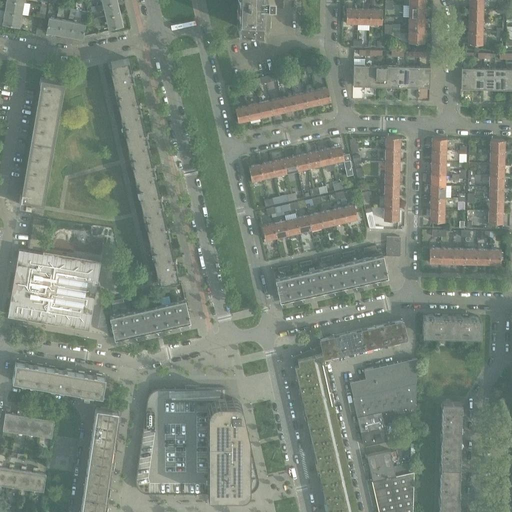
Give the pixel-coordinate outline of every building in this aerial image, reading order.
[(23,3),(8,0),(6,0),(5,12),(21,15),(23,3)] [(237,0),(237,26),(260,27),(261,5),(278,5),(278,0),(237,0)] [(483,0),(469,0),(469,8),(483,9),(483,0)] [(117,2),(103,5),(106,16),(120,13),(117,2)] [(425,6),(409,6),(409,18),(424,18),(425,6)] [(346,22),(358,23),(358,9),(346,8),(346,22)] [(483,9),(469,8),(468,21),(483,21),(483,9)] [(370,9),(358,9),(358,23),(370,23),(370,9)] [(382,9),(370,9),(370,23),(382,23),(382,9)] [(21,15),(5,12),(3,23),(19,26),(21,15)] [(120,13),(106,16),(109,29),(123,25),(120,13)] [(61,20),(49,17),(46,32),(59,34),(61,20)] [(424,18),(409,18),(408,30),(424,30),(424,18)] [(70,36),(73,22),(61,20),(59,34),(70,36)] [(483,21),(468,21),(468,32),(482,32),(483,21)] [(83,38),(85,24),(73,22),(70,36),(83,38)] [(424,30),(408,30),(408,42),(424,42),(424,30)] [(482,32),(468,32),(468,43),(482,44),(482,32)] [(109,63),(109,64),(116,95),(135,90),(128,59),(109,63)] [(365,65),(353,64),(353,85),(364,85),(365,65)] [(376,65),(365,65),(364,85),(375,86),(376,65)] [(386,65),(376,65),(375,86),(386,86),(386,65)] [(397,65),(386,65),(386,86),(397,86),(397,65)] [(408,66),(397,65),(397,86),(407,87),(408,66)] [(419,66),(408,66),(407,87),(418,87),(419,66)] [(430,66),(419,66),(418,87),(430,87),(430,66)] [(473,67),(461,67),(461,88),(472,88),(473,67)] [(484,68),(473,67),(472,88),(483,88),(484,68)] [(494,68),(484,68),(483,88),(494,89),(494,68)] [(505,68),(494,68),(494,89),(505,89),(505,68)] [(84,71),(75,73),(78,85),(87,83),(84,71)] [(23,194),(21,194),(19,204),(36,207),(37,203),(43,204),(44,198),(63,88),(64,81),(41,77),(40,84),(42,84),(23,194)] [(253,79),(246,81),(242,82),(243,88),(247,87),(247,86),(254,85),(253,79)] [(328,87),(316,89),(319,103),(331,100),(328,87)] [(316,89),(304,92),(307,106),(319,103),(316,89)] [(135,90),(116,95),(123,125),(142,121),(135,90)] [(304,92),(292,95),(296,108),(307,106),(304,92)] [(292,95),(281,97),(284,111),(296,108),(292,95)] [(281,97),(270,100),(273,114),(284,111),(281,97)] [(270,100),(258,102),(261,116),(273,114),(270,100)] [(250,119),(247,105),(235,108),(234,102),(231,103),(233,113),(236,112),(238,122),(250,119)] [(258,102),(247,105),(250,119),(261,116),(258,102)] [(142,121),(123,125),(130,157),(150,152),(142,121)] [(400,137),(386,136),(385,149),(400,149),(400,137)] [(432,137),(432,150),(446,150),(446,138),(432,137)] [(505,139),(490,139),(490,151),(504,151),(505,139)] [(343,155),(341,145),(329,148),(332,162),(343,159),(344,159),(343,155)] [(329,148),(318,151),(321,165),(332,162),(329,148)] [(400,149),(385,149),(385,161),(399,161),(400,149)] [(446,150),(432,150),(431,161),(446,162),(446,150)] [(318,151),(306,153),(309,167),(321,165),(318,151)] [(504,151),(490,151),(490,163),(504,163),(504,151)] [(157,183),(153,166),(150,152),(130,157),(137,188),(157,183)] [(306,153),(295,156),(298,170),(309,167),(306,153)] [(352,166),(351,161),(350,161),(350,160),(351,159),(349,153),(343,155),(344,159),(343,159),(347,176),(353,174),(351,166),(352,166)] [(295,156),(283,159),(286,172),(298,170),(295,156)] [(283,159),(272,161),(275,175),(286,172),(283,159)] [(272,161),(261,164),(264,177),(275,175),(272,161)] [(399,161),(385,161),(385,172),(399,173),(399,161)] [(446,162),(431,161),(431,173),(445,174),(446,162)] [(504,163),(490,163),(489,175),(504,175),(504,163)] [(264,177),(261,164),(248,166),(251,180),(249,181),(250,187),(254,186),(253,180),(264,177)] [(399,173),(385,172),(385,185),(399,185),(399,173)] [(445,174),(431,173),(431,186),(445,186),(445,174)] [(504,175),(489,175),(489,187),(503,187),(504,175)] [(157,183),(137,188),(144,219),(164,214),(157,183)] [(399,185),(385,185),(384,196),(398,196),(399,185)] [(445,186),(431,186),(430,197),(445,197),(445,186)] [(503,187),(489,187),(489,198),(503,199),(503,187)] [(398,196),(384,196),(384,208),(398,208),(398,196)] [(445,197),(430,197),(430,209),(444,209),(445,197)] [(503,199),(489,198),(489,210),(503,210),(503,199)] [(354,204),(343,207),(346,221),(358,218),(354,204)] [(343,207),(331,210),(334,224),(346,221),(343,207)] [(398,208),(384,208),(384,220),(398,220),(398,208)] [(444,209),(430,209),(430,221),(444,221),(444,209)] [(331,210),(319,212),(322,226),(334,224),(331,210)] [(503,210),(489,210),(488,222),(502,223),(503,210)] [(319,212),(308,215),(311,229),(322,226),(319,212)] [(164,214),(144,219),(151,250),(171,246),(164,214)] [(308,215),(297,218),(300,231),(311,229),(308,215)] [(33,216),(32,223),(45,225),(47,219),(33,216)] [(297,218),(285,220),(288,234),(300,231),(297,218)] [(285,220),(274,223),(277,237),(288,234),(285,220)] [(45,225),(32,223),(31,229),(44,232),(45,225)] [(265,239),(277,237),(274,223),(262,225),(265,239)] [(44,232),(31,229),(30,235),(43,238),(44,232)] [(43,238),(30,235),(28,242),(42,244),(43,238)] [(42,244),(28,242),(27,249),(41,251),(42,244)] [(171,246),(151,250),(159,282),(178,278),(171,246)] [(8,313),(7,315),(89,329),(97,284),(100,262),(101,260),(43,250),(43,252),(41,252),(27,250),(19,248),(18,252),(17,258),(14,273),(11,294),(10,299),(8,313)] [(429,262),(441,262),(441,248),(429,248),(429,262)] [(453,248),(441,248),(441,262),(453,262),(453,248)] [(465,248),(453,248),(453,262),(465,263),(465,248)] [(477,249),(465,248),(465,263),(476,263),(477,249)] [(489,249),(477,249),(476,263),(488,263),(489,249)] [(501,249),(489,249),(488,263),(500,264),(501,249)] [(383,254),(372,256),(376,277),(387,274),(383,254)] [(372,256),(361,259),(366,279),(376,277),(372,256)] [(361,259),(350,261),(355,282),(366,279),(361,259)] [(350,261),(339,264),(344,284),(355,282),(350,261)] [(339,264),(329,266),(333,287),(344,284),(339,264)] [(329,266),(318,269),(323,289),(333,287),(329,266)] [(323,289),(318,269),(307,271),(312,292),(323,289)] [(312,292),(307,271),(297,274),(301,294),(312,292)] [(297,274),(286,276),(291,296),(301,294),(297,274)] [(286,276),(275,279),(279,299),(291,296),(286,276)] [(185,299),(174,302),(179,322),(190,319),(185,299)] [(174,302),(164,304),(168,324),(179,322),(174,302)] [(164,304),(153,306),(158,327),(168,324),(164,304)] [(153,306),(142,309),(147,329),(158,327),(153,306)] [(142,309),(131,311),(136,332),(147,329),(142,309)] [(131,311),(121,314),(125,334),(136,332),(131,311)] [(121,314),(109,316),(114,337),(125,334),(121,314)] [(435,314),(435,316),(423,316),(422,334),(451,335),(451,316),(440,316),(440,314),(435,314)] [(463,317),(461,316),(451,316),(451,335),(479,336),(480,317),(468,317),(468,315),(463,315),(463,317)] [(403,319),(389,323),(393,342),(408,339),(403,319)] [(393,342),(389,323),(375,326),(380,345),(393,342)] [(375,326),(361,329),(365,349),(380,345),(375,326)] [(361,329),(347,332),(352,352),(365,349),(361,329)] [(347,332),(333,335),(338,355),(352,352),(347,332)] [(319,339),(321,345),(322,353),(324,358),(338,355),(333,335),(319,339)] [(298,364),(293,365),(294,366),(295,366),(296,373),(297,378),(299,386),(300,392),(302,400),(304,405),(305,413),(307,419),(309,427),(310,432),(312,441),(313,446),(315,455),(316,460),(318,468),(319,474),(321,482),(322,487),(324,495),(326,501),(327,509),(328,511),(358,511),(358,508),(355,495),(352,481),(349,468),(346,454),(342,440),(339,426),(336,412),(333,399),(330,385),(327,372),(324,358),(322,353),(313,355),(297,358),(298,364)] [(417,358),(365,369),(364,370),(366,378),(350,382),(353,397),(416,382),(417,358)] [(45,366),(16,361),(12,380),(42,385),(45,366)] [(75,372),(45,366),(42,385),(71,390),(75,372)] [(105,377),(75,372),(71,390),(102,395),(105,377)] [(416,382),(353,397),(357,416),(381,411),(416,403),(416,382)] [(135,479),(135,480),(135,481),(135,482),(136,483),(136,484),(136,485),(137,486),(137,487),(138,487),(138,488),(139,488),(139,489),(140,490),(141,490),(142,491),(143,492),(144,492),(145,492),(146,492),(147,492),(147,493),(153,492),(207,492),(241,492),(246,492),(247,492),(248,492),(249,492),(250,491),(251,491),(252,491),(253,490),(254,490),(254,489),(255,489),(255,488),(256,488),(256,487),(257,486),(257,485),(258,484),(258,483),(258,482),(258,481),(258,480),(258,479),(258,478),(241,404),(241,403),(240,402),(240,401),(239,401),(239,400),(238,400),(237,399),(236,399),(235,399),(234,398),(233,398),(225,398),(225,389),(225,388),(196,388),(164,388),(159,388),(158,388),(157,388),(156,388),(155,388),(155,389),(154,389),(153,389),(153,390),(152,390),(151,391),(150,392),(149,393),(148,394),(148,395),(147,396),(147,397),(147,398),(147,399),(135,478),(135,479)] [(442,402),(441,434),(460,435),(461,402),(442,402)] [(415,414),(416,403),(381,411),(383,422),(415,414)] [(95,412),(80,511),(102,511),(118,409),(96,406),(95,412)] [(3,429),(15,431),(17,414),(10,413),(11,409),(6,408),(3,429)] [(18,410),(17,414),(15,431),(27,433),(29,416),(22,415),(23,410),(18,410)] [(39,434),(41,418),(34,417),(34,412),(30,411),(29,416),(27,433),(39,434)] [(384,426),(383,422),(381,411),(357,416),(361,431),(384,426)] [(51,436),(54,420),(46,418),(46,414),(42,413),(41,418),(39,434),(51,436)] [(388,440),(384,426),(361,431),(364,445),(388,440)] [(460,435),(441,434),(440,467),(459,467),(460,435)] [(396,475),(394,466),(390,450),(366,455),(372,481),(396,475)] [(412,511),(414,471),(413,471),(413,462),(413,459),(409,460),(409,462),(394,466),(396,475),(372,481),(379,511),(412,511)] [(0,483),(7,485),(9,468),(2,467),(3,463),(0,462),(0,483)] [(10,464),(9,468),(7,485),(19,487),(21,470),(14,469),(15,464),(10,464)] [(22,465),(21,470),(19,487),(31,488),(33,472),(26,471),(27,466),(22,465)] [(34,467),(33,472),(31,488),(43,490),(46,474),(38,472),(38,468),(34,467)] [(459,467),(440,467),(440,499),(458,500),(459,467)] [(457,511),(458,500),(440,499),(439,511),(457,511)]
